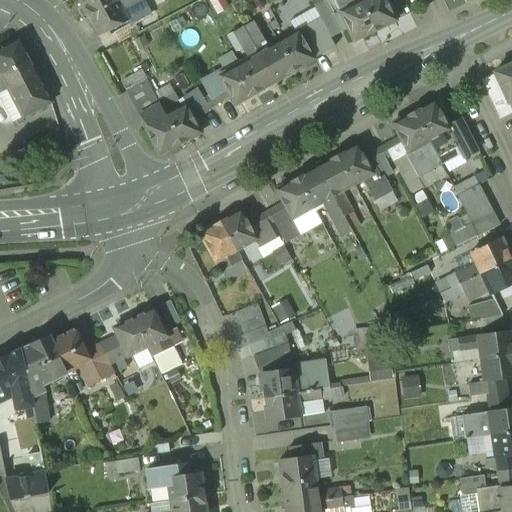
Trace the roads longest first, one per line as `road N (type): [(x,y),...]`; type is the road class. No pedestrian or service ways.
road 1 (secondary): [(451,40),(193,181),(137,203)]
road 2 (residential): [(131,257),(160,260),(198,290),(227,372),(243,511)]
road 3 (secondary): [(3,0),(55,46),(137,203)]
road 4 (residential): [(131,257),(88,292),(0,338)]
road 5 (residential): [(511,169),(451,40)]
road 6 (secondary): [(137,203),(0,220)]
